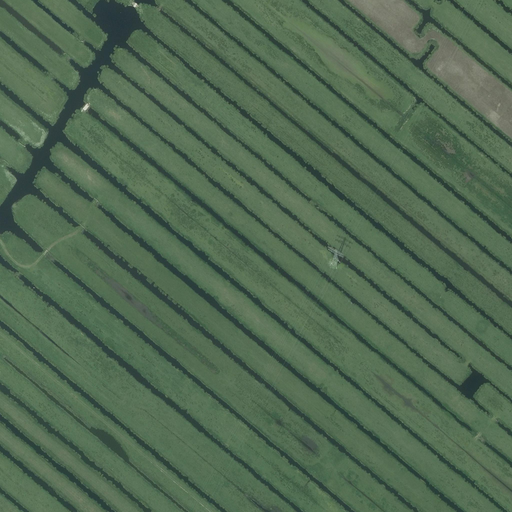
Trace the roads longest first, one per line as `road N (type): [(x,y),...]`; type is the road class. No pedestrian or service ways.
road 1 (track): [(211,511),(0,333)]
road 2 (track): [(12,275),(79,229),(98,198),(120,216)]
